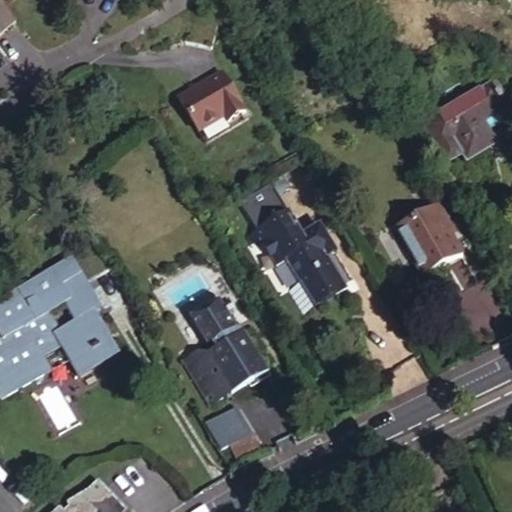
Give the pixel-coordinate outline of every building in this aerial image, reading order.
[(0,0),(0,38),(21,21),(4,0),(0,0)] [(221,24),(193,17),(188,41),(216,48),(221,24)] [(249,115),(226,75),(182,102),(199,130),(224,115),(227,120),(231,126),(249,115)] [(478,132),(511,111),(511,109),(493,78),(425,119),(448,156),(462,147),(467,154),(484,143),(478,132)] [(227,120),(224,115),(199,130),(202,135),(227,120)] [(252,119),(249,115),(231,126),(227,120),(202,135),(208,146),(252,119)] [(326,249),(335,243),(324,225),(307,235),(293,213),(258,235),(265,245),(281,271),(291,264),(305,288),(319,312),(352,292),(333,260),(326,249)] [(409,254),(438,303),(479,279),(462,250),(466,247),(454,228),(409,254)] [(265,245),(258,235),(249,241),(253,247),(265,245)] [(94,242),(54,266),(65,284),(84,273),(89,281),(110,268),(94,242)] [(342,254),(335,243),(326,249),(333,260),(342,254)] [(54,266),(0,298),(0,368),(34,348),(25,333),(59,312),(68,306),(87,294),(81,286),(89,281),(84,273),(65,284),(54,266)] [(87,294),(68,306),(76,319),(94,308),(96,312),(98,311),(105,306),(89,281),(81,286),(87,294)] [(319,312),(305,288),(293,294),(308,319),(319,312)] [(231,394),(270,370),(248,333),(244,335),(224,300),(195,317),(211,344),(216,341),(220,349),(209,356),(197,352),(183,361),(210,406),(222,399),(224,393),(218,382),(223,380),(231,394)] [(67,324),(59,312),(25,333),(34,348),(0,368),(0,396),(3,402),(56,369),(47,355),(68,342),(86,371),(121,351),(96,312),(94,308),(76,319),(67,324)] [(224,393),(222,399),(231,394),(223,380),(218,382),(224,393)] [(253,438),(231,450),(238,463),(260,451),(253,438)] [(63,506),(55,511),(129,511),(134,508),(104,490),(100,500),(76,501),(68,510),(63,506)]
